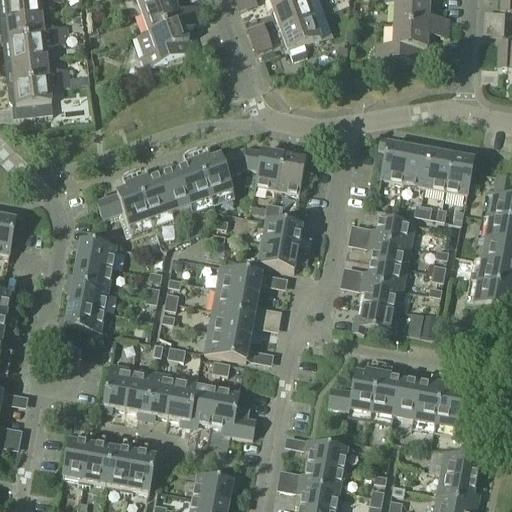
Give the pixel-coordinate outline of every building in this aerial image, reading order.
[(41,22),(40,9),(61,7),(59,0),(43,0),(0,4),(0,19),(1,21),(2,27),(41,22)] [(171,0),(134,0),(141,17),(173,6),(171,0)] [(306,4),(304,0),(266,0),(272,16),(306,4)] [(429,0),(395,0),(395,9),(429,11),(429,0)] [(511,16),(511,2),(501,2),(500,16),(511,16)] [(313,24),(306,4),(272,16),(280,36),(313,24)] [(197,11),(178,18),(173,6),(141,17),(148,38),(200,19),(197,11)] [(449,25),(428,24),(429,11),(395,9),(393,31),(448,33),(449,25)] [(184,34),(203,28),(200,19),(148,38),(137,42),(144,62),(142,62),(147,75),(193,59),(184,34)] [(64,41),(63,33),(43,35),(41,22),(2,27),(3,33),(1,35),(2,48),(64,41)] [(289,57),(293,68),(305,64),(301,53),(321,46),(313,24),(280,36),(287,58),(289,57)] [(392,52),(378,51),(377,66),(415,68),(415,63),(420,63),(420,55),(427,55),(427,41),(448,42),(448,33),(393,31),(392,52)] [(46,65),(45,52),(65,50),(64,41),(2,48),(3,61),(6,63),(7,69),(46,65)] [(511,46),(499,46),(498,59),(511,60),(511,46)] [(346,53),(337,52),(336,66),(345,67),(346,53)] [(511,60),(498,59),(497,73),(511,74),(511,60)] [(48,78),(46,65),(7,69),(8,76),(5,78),(7,91),(69,84),(68,76),(48,78)] [(87,82),(69,84),(70,93),(88,91),(87,82)] [(16,110),(16,113),(38,111),(51,109),(50,95),(70,93),(69,84),(7,91),(8,104),(15,110),(16,110)] [(51,109),(38,111),(39,123),(52,121),(51,109)] [(388,151),(389,145),(380,143),(377,155),(386,157),(380,186),(402,190),(409,155),(396,152),(388,151)] [(211,205),(232,198),(226,181),(247,174),(245,155),(220,164),(210,167),(206,155),(203,156),(202,156),(201,157),(200,157),(194,159),(211,205)] [(259,177),(256,194),(277,198),(283,162),(245,155),(247,174),(259,177)] [(402,190),(423,194),(430,159),(422,157),(409,155),(402,190)] [(182,163),(187,175),(178,178),(190,212),(211,205),(194,159),(188,161),(187,162),(186,162),(182,163)] [(451,163),(430,159),(423,194),(445,198),(451,163)] [(277,198),(299,202),(305,166),(283,162),(277,198)] [(445,198),(467,202),(471,178),(473,167),(464,165),(451,163),(445,198)] [(158,185),(149,189),(145,176),(142,178),(141,178),(140,178),(139,179),(133,181),(150,227),(170,220),(158,185)] [(170,220),(190,212),(178,178),(158,185),(170,220)] [(102,225),(123,218),(128,234),(150,227),(133,181),(127,183),(126,183),(125,183),(124,184),(121,185),(126,197),(96,207),(102,225)] [(511,207),(511,203),(511,185),(497,182),(493,204),(489,226),(511,230),(511,207)] [(267,210),(264,222),(272,223),(274,211),(267,210)] [(280,224),(282,213),(274,211),(272,223),(280,224)] [(416,211),(414,223),(421,224),(423,213),(420,212),(416,211)] [(431,214),(423,213),(421,224),(429,226),(431,214)] [(438,215),(436,227),(444,228),(446,217),(441,216),(438,215)] [(15,221),(14,226),(6,225),(0,223),(0,260),(9,262),(14,232),(16,233),(22,234),(24,222),(15,221)] [(410,254),(414,231),(379,225),(377,236),(374,247),(410,254)] [(216,226),(214,234),(226,237),(227,228),(216,226)] [(511,230),(489,226),(485,247),(511,251),(511,230)] [(311,247),(300,245),(302,235),(266,228),(262,250),(309,259),(311,247)] [(211,249),(223,251),(224,243),(213,241),(211,249)] [(373,257),(371,268),(406,275),(410,254),(374,247),(373,257)] [(511,273),(511,251),(485,247),(481,268),(511,273)] [(112,276),(116,254),(97,251),(80,248),(79,256),(76,270),(112,276)] [(295,269),(307,271),(309,259),(262,250),(258,272),(288,278),(293,279),(295,269)] [(437,257),(436,258),(435,265),(447,267),(448,259),(437,257)] [(402,296),(406,275),(371,268),(369,279),(367,289),(402,296)] [(511,273),(481,268),(477,290),(511,295),(511,273)] [(108,297),(112,276),(76,270),(74,282),(72,291),(108,297)] [(446,274),(434,272),(432,280),(444,282),(446,274)] [(224,284),(218,283),(216,295),(257,303),(260,291),(261,281),(226,274),(224,284)] [(162,281),(150,279),(149,283),(149,287),(160,289),(162,281)] [(431,287),(443,289),(444,282),(432,280),(431,287)] [(181,288),(169,285),(168,293),(179,295),(180,289),(181,288)] [(365,300),(363,311),(398,317),(402,296),(367,289),(365,300)] [(511,308),(511,295),(477,290),(473,311),(469,333),(488,336),(492,315),(509,318),(511,308)] [(68,312),(104,319),(108,297),(72,291),(71,299),(68,312)] [(159,296),(147,294),(146,301),(158,304),(159,296)] [(429,301),(428,302),(440,304),(441,296),(430,294),(429,301)] [(216,295),(213,308),(219,309),(218,317),(254,324),(255,314),(257,303),(216,295)] [(178,302),(166,300),(165,308),(177,310),(178,302)] [(0,324),(17,327),(19,315),(8,313),(10,303),(0,301),(0,324)] [(144,309),(156,311),(158,304),(146,301),(145,305),(144,309)] [(164,316),(175,318),(177,310),(165,308),(164,316)] [(351,340),(363,342),(365,334),(394,339),(398,317),(363,311),(360,324),(359,332),(353,331),(351,340)] [(65,333),(59,332),(57,341),(66,343),(69,343),(71,335),(100,341),(107,342),(108,336),(101,335),(104,319),(68,312),(66,325),(65,333)] [(218,318),(216,326),(210,325),(208,338),(250,346),(252,335),(254,324),(218,317),(218,318)] [(173,331),(174,323),(162,322),(161,329),(170,331),(173,331)] [(0,324),(0,346),(2,346),(3,337),(15,339),(17,327),(0,324)] [(206,350),(211,351),(210,361),(245,367),(248,356),(250,346),(208,338),(206,350)] [(0,367),(9,370),(12,358),(0,355),(2,346),(0,346),(0,367)] [(154,351),(152,362),(157,363),(160,364),(162,352),(154,351)] [(167,365),(175,367),(177,355),(169,354),(167,365)] [(178,367),(183,368),(185,356),(177,355),(175,367),(178,367)] [(0,380),(7,382),(9,370),(0,367),(0,380)] [(214,368),(212,379),(219,381),(221,369),(214,368)] [(227,382),(229,371),(221,369),(219,381),(227,382)] [(367,370),(365,383),(355,381),(352,398),(331,394),(327,413),(348,416),(371,421),(379,372),(374,371),(373,371),(372,371),(371,371),(367,370)] [(390,388),(392,375),(388,374),(387,374),(386,374),(385,373),(379,372),(371,421),(392,424),(398,389),(390,388)] [(119,379),(109,377),(104,407),(96,405),(96,408),(94,417),(103,419),(104,413),(112,414),(125,417),(132,375),(120,373),(119,379)] [(144,383),(145,377),(132,375),(125,417),(138,419),(146,420),(153,385),(144,383)] [(162,386),(153,385),(146,420),(155,422),(167,424),(175,383),(163,381),(162,386)] [(167,424),(180,427),(189,428),(195,393),(186,391),(187,385),(175,383),(167,424)] [(431,383),(428,395),(420,393),(413,428),(434,432),(443,384),(437,384),(436,383),(435,383),(434,383),(431,383)] [(453,399),(456,386),(452,386),(451,386),(450,386),(449,385),(443,384),(434,432),(457,436),(460,419),(481,423),(484,405),(463,401),(453,399)] [(398,389),(392,424),(413,428),(420,393),(398,389)] [(189,428),(197,430),(210,432),(217,394),(211,393),(211,395),(195,393),(189,428)] [(232,436),(231,442),(252,446),(255,428),(248,426),(249,425),(250,416),(247,416),(236,414),(239,400),(222,397),(223,395),(217,394),(210,432),(222,434),(232,436)] [(79,450),(69,448),(63,477),(62,484),(78,487),(78,490),(84,491),(93,441),(81,439),(79,450)] [(105,443),(93,441),(84,491),(89,492),(90,489),(105,492),(112,456),(103,455),(105,443)] [(135,449),(123,447),(121,458),(112,456),(105,492),(121,495),(120,498),(126,499),(135,449)] [(345,477),(347,472),(344,471),(347,455),(311,448),(307,470),(345,477)] [(155,464),(145,463),(147,451),(135,449),(126,499),(132,500),(132,497),(149,500),(155,464)] [(485,467),(487,458),(475,456),(474,464),(444,459),(440,481),(476,487),(479,466),(485,467)] [(339,498),(342,483),(344,483),(345,477),(307,470),(303,492),(339,498)] [(238,491),(239,482),(228,480),(226,488),(197,482),(193,505),(228,511),(230,498),(232,490),(238,491)] [(436,502),(472,509),(476,487),(440,481),(436,502)] [(386,484),(375,482),(375,483),(373,490),(385,492),(386,484)] [(336,511),(339,498),(303,492),(299,511),(336,511)] [(404,495),(393,492),(391,501),(403,503),(404,496),(404,495)] [(384,498),(372,496),(371,504),(382,506),(384,498)] [(434,511),(470,511),(472,509),(436,502),(434,511)]
